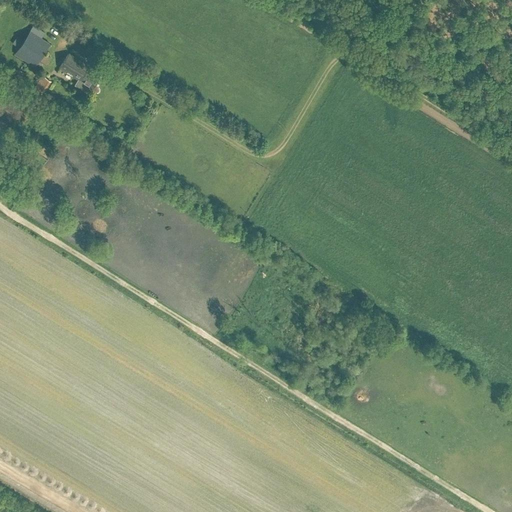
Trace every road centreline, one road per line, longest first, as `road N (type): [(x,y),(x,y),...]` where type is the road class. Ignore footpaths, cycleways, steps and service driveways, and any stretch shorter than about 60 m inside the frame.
road 1 (track): [(511,152),(345,55),(327,68),(279,146),(252,153),(69,43)]
road 2 (track): [(511,163),(262,0)]
